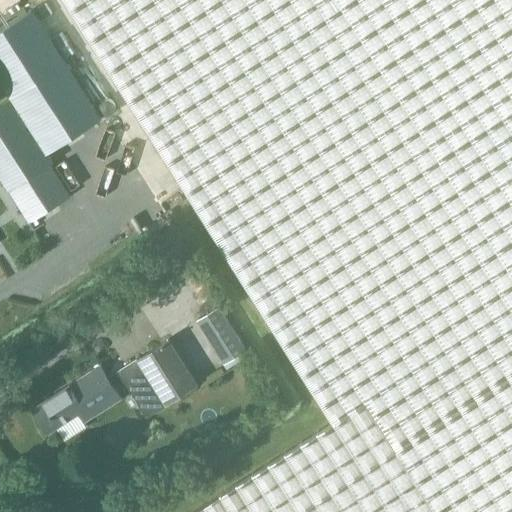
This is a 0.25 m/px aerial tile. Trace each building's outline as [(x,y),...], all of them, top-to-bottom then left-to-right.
[(511,0),(64,0),(332,422),(366,401),(396,448),(511,373),(511,0)] [(129,165),(25,6),(0,21),(0,85),(6,94),(0,98),(0,179),(25,218),(64,192),(46,165),(51,162),(42,148),(74,127),(108,179),(129,165)] [(60,27),(52,31),(64,55),(72,51),(60,27)] [(224,365),(247,350),(219,305),(196,320),(224,365)] [(62,326),(71,320),(67,315),(59,320),(62,326)] [(122,398),(113,384),(123,378),(147,416),(198,384),(169,338),(118,370),(108,377),(101,365),(80,378),(70,384),(32,408),(47,431),(51,429),(56,426),(64,439),(86,426),(84,422),(122,398)] [(511,511),(511,373),(396,448),(366,401),(332,422),(219,494),(230,511),(511,511)] [(230,511),(219,494),(190,511),(230,511)]
